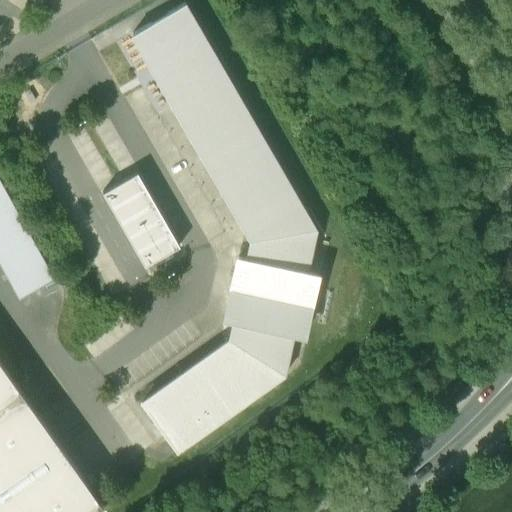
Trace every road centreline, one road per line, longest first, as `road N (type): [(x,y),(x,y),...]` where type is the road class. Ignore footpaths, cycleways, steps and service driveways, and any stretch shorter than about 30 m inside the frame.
road 1 (secondary): [(511,376),(450,442),(360,511)]
road 2 (unclassified): [(127,0),(0,72)]
